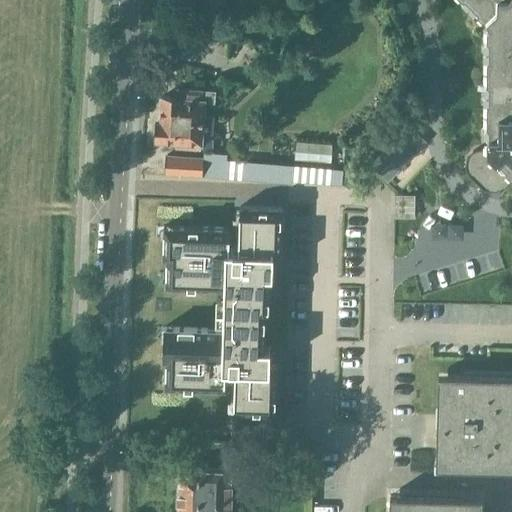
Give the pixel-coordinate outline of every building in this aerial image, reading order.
[(487,138),(486,150),(484,149),(481,149),(479,149),(476,149),(474,151),(471,152),(469,154),(468,156),(467,158),(466,161),(466,163),(466,166),(466,169),(467,171),(468,174),(470,175),(485,190),(486,189),(500,189),(501,190),(511,179),(511,0),(465,0),(478,12),(477,16),(484,22),(487,22),(488,27),(487,30),(487,38),(489,41),(489,58),(487,61),(487,81),(489,84),(489,101),(487,104),(487,125),(489,127),(489,135),(487,138)] [(157,121),(155,141),(176,143),(181,143),(181,148),(200,149),(202,134),(213,134),(214,117),(203,117),(204,102),(214,103),(214,92),(178,90),(177,99),(162,98),(160,122),(157,121)] [(413,131),(375,169),(388,180),(425,141),(413,131)] [(166,156),(165,174),(201,176),(202,164),(202,158),(166,156)] [(201,176),(226,178),(245,179),(246,167),(226,166),(202,164),(201,176)] [(246,167),(245,179),(292,183),(293,167),(246,164),(246,167)] [(416,195),(394,195),(393,219),(416,219),(416,195)] [(164,340),(164,358),(166,359),(166,374),(174,374),(174,387),(225,389),(225,367),(235,368),(234,411),(276,412),(277,366),(269,365),(270,357),(267,357),(268,351),(270,351),(270,347),(265,346),(266,311),(269,311),(271,273),(272,273),(272,269),(270,269),(270,262),(273,262),(273,254),(281,254),(282,208),(240,206),(239,250),(229,249),(229,228),(172,226),(172,240),(164,239),(163,258),(167,258),(166,273),(175,273),(174,286),(224,288),(224,298),(224,319),(223,329),(173,327),(173,340),(164,340)] [(511,376),(438,375),(436,451),(436,467),(511,468),(511,376)] [(244,431),(244,446),(259,447),(258,456),(287,457),(289,434),(244,431)] [(231,511),(231,467),(231,442),(232,442),(208,442),(208,467),(202,467),(202,466),(180,465),(180,487),(181,487),(180,511),(231,511)] [(389,511),(481,511),(482,498),(390,495),(389,511)]
